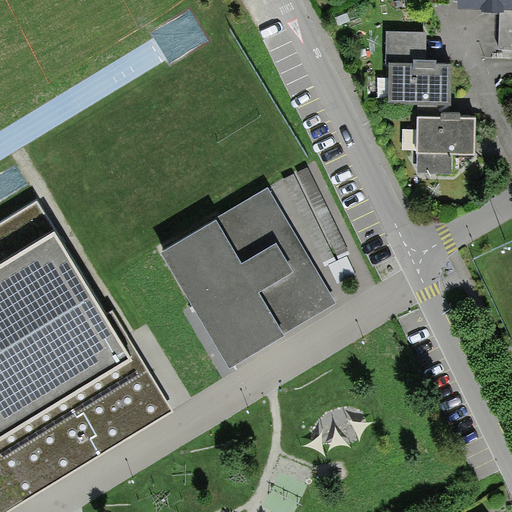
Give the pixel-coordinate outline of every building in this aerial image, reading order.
[(511,0),(468,0),(483,0),(483,3),(500,3),(499,44),(511,44),(511,0)] [(424,28),(388,27),(387,76),(389,76),(389,96),(450,98),(451,59),(431,58),(432,52),(424,52),(424,28)] [(473,112),(420,111),(419,168),(452,169),(452,149),(472,149),(473,112)] [(418,131),(404,132),(405,154),(419,153),(418,131)] [(268,181),(163,242),(231,358),(336,298),(268,181)] [(38,200),(0,223),(0,505),(167,409),(38,200)]
